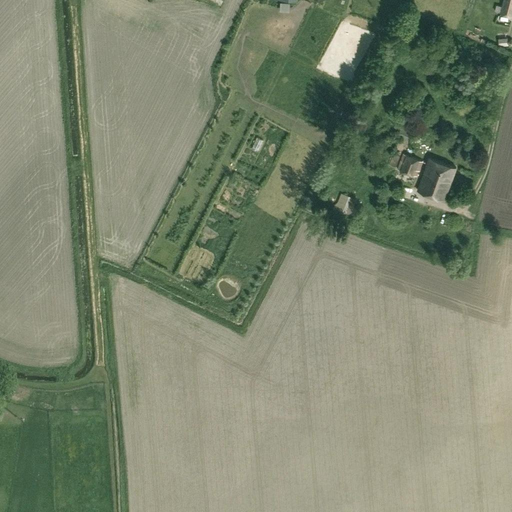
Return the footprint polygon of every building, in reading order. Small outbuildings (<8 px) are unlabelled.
[(511,16),(511,0),(503,0),(501,13),(511,16)] [(401,127),(399,135),(407,138),(411,130),(401,127)] [(394,150),(388,165),(394,168),(400,153),(394,150)] [(397,169),(416,176),(419,169),(420,169),(423,160),(403,152),(397,169)] [(430,157),(424,171),(417,189),(444,199),(456,167),(430,157)] [(356,199),(339,193),(331,210),(352,218),(356,199)]
